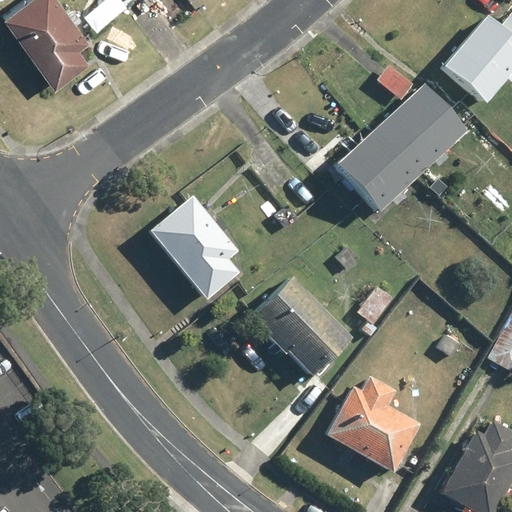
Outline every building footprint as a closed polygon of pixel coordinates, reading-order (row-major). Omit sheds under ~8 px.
[(50,0),(21,0),(0,15),(0,27),(45,91),(84,64),(74,50),(82,45),(50,0)] [(490,13),(444,64),(486,102),(511,72),(511,12),(502,24),(490,13)] [(409,88),(382,67),(369,85),(396,105),(409,88)] [(424,83),(332,165),(351,189),(375,212),(388,201),(392,206),(403,197),(398,192),(433,161),(437,165),(448,156),(444,151),(466,131),(424,83)] [(485,204),(470,190),(453,209),(468,222),(485,204)] [(185,196),(140,232),(196,302),(231,274),(221,261),(231,253),(185,196)] [(301,219),(285,203),(268,220),(284,236),(301,219)] [(365,253),(352,240),(332,261),(346,274),(365,253)] [(342,339),(285,278),(243,317),(260,335),(258,338),(276,357),(278,355),(300,378),(342,339)] [(392,297),(377,285),(353,315),(364,324),(356,334),(366,341),(376,328),(371,324),(392,297)] [(511,370),(511,310),(482,361),(509,376),(511,370)] [(467,339),(445,325),(428,350),(451,365),(467,339)] [(0,349),(0,379),(14,368),(0,349)] [(346,388),(317,437),(382,475),(411,426),(379,407),(388,393),(361,377),(352,392),(346,388)] [(24,381),(0,398),(0,419),(13,435),(46,410),(24,381)] [(469,432),(432,493),(463,511),(486,511),(511,469),(511,457),(503,452),(511,437),(484,422),(476,436),(469,432)] [(53,511),(77,511),(67,500),(53,511)]
